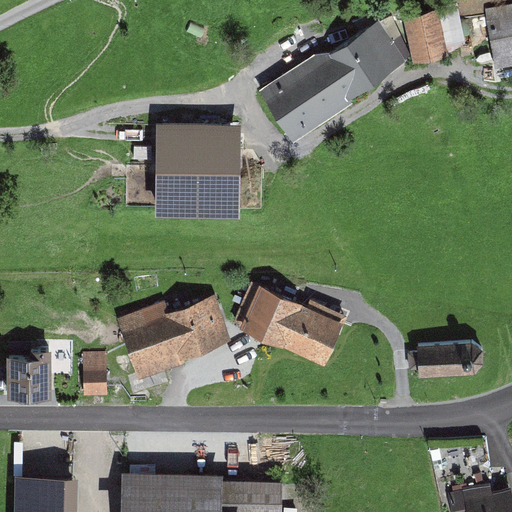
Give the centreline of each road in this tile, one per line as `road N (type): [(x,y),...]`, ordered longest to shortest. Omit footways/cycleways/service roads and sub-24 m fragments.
road 1 (tertiary): [(0,419),(400,422),(511,404)]
road 2 (track): [(400,422),(400,334),(383,312),(335,293)]
road 3 (track): [(0,133),(138,128)]
